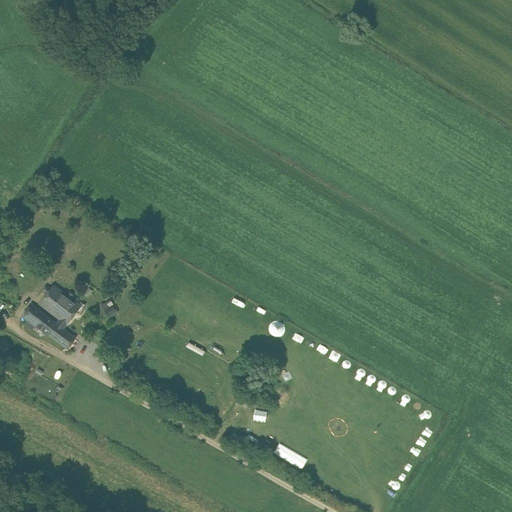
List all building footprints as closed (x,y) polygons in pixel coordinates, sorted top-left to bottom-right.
[(70,270),(65,271),(62,275),(63,280),(67,283),(72,283),(75,279),(75,273),(70,270)] [(60,320),(66,324),(76,312),(77,313),(80,313),(82,310),(82,307),(80,306),(54,286),(51,290),(46,286),(43,291),(47,294),(40,304),(60,320)] [(113,305),(106,309),(110,316),(117,312),(113,305)] [(56,325),(31,306),(24,316),(28,320),(31,322),(39,328),(39,327),(49,335),(56,325)] [(66,324),(60,320),(56,325),(62,329),(66,324)] [(62,329),(56,325),(49,335),(68,348),(74,338),(62,329)]
